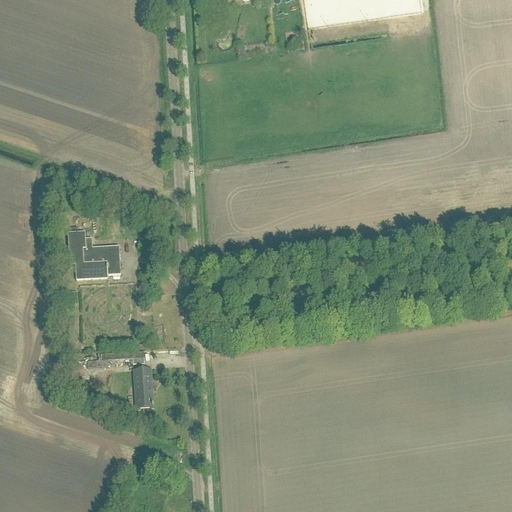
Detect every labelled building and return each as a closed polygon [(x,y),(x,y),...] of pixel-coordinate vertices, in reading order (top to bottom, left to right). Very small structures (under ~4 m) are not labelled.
[(86,241),(85,235),(68,236),(70,267),(75,267),(76,283),(108,282),(108,278),(121,277),(119,250),(92,251),(92,241),(86,241)] [(144,361),(144,354),(102,356),(102,363),(144,361)] [(183,359),(155,359),(155,369),(183,370),(183,359)] [(108,370),(108,363),(87,364),(87,371),(108,370)] [(153,412),(150,372),(134,373),(137,413),(153,412)]
